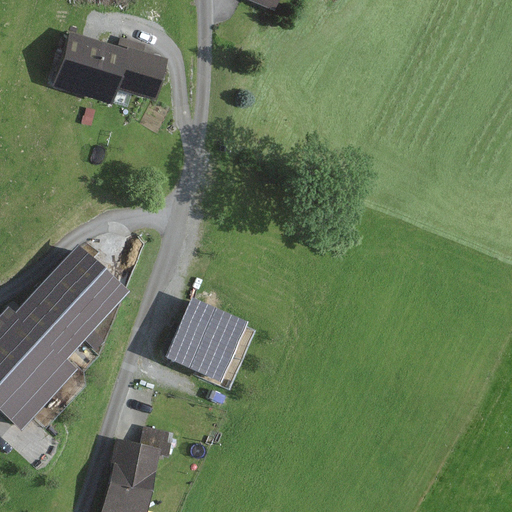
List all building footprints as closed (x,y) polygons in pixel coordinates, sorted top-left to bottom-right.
[(151,66),(61,36),(44,89),(103,108),(110,89),(140,99),(151,66)] [(118,291),(76,253),(15,319),(9,315),(0,324),(0,405),(16,420),(65,367),(58,357),(118,291)] [(238,322),(192,303),(170,355),(216,375),(238,322)] [(199,418),(186,444),(208,455),(221,428),(199,418)] [(146,511),(163,452),(123,441),(103,511),(146,511)]
